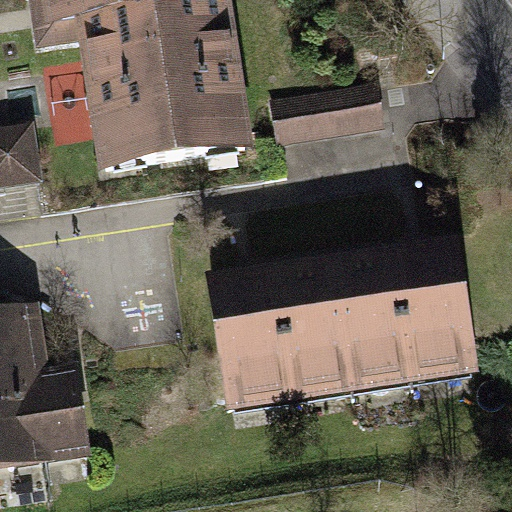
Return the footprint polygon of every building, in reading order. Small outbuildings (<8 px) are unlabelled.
[(81,0),(33,0),(40,44),(87,37),(81,0)] [(81,0),(87,37),(104,155),(133,151),(144,165),(208,155),(214,140),(214,138),(243,134),(222,0),(210,0),(181,4),(180,0),(81,0)] [(376,89),(273,104),(279,144),(382,129),(376,89)] [(30,129),(0,133),(0,186),(38,181),(30,129)] [(214,140),(208,155),(245,150),(243,134),(214,140)] [(133,151),(104,155),(107,171),(144,165),(133,151)] [(452,249),(215,286),(233,402),(470,366),(452,249)] [(27,320),(0,323),(0,467),(87,455),(76,382),(37,388),(27,320)]
